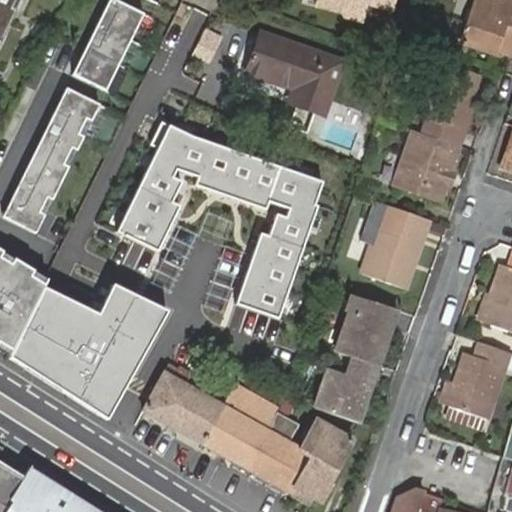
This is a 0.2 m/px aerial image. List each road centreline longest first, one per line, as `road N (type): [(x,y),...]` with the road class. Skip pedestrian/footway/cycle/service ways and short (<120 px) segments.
road 1 (residential): [(486,210),(465,239),(370,511)]
road 2 (secondary): [(207,511),(0,382)]
road 3 (secondary): [(0,420),(145,511)]
